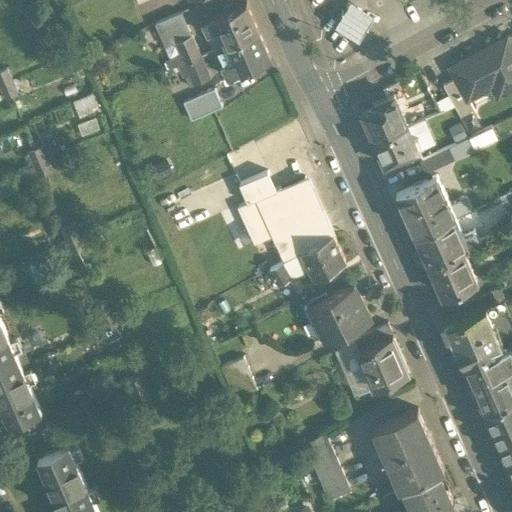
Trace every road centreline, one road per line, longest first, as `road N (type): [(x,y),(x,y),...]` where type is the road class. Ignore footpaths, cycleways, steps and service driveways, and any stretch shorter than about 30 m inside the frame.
road 1 (tertiary): [(504,511),(317,99)]
road 2 (residential): [(508,0),(317,99)]
